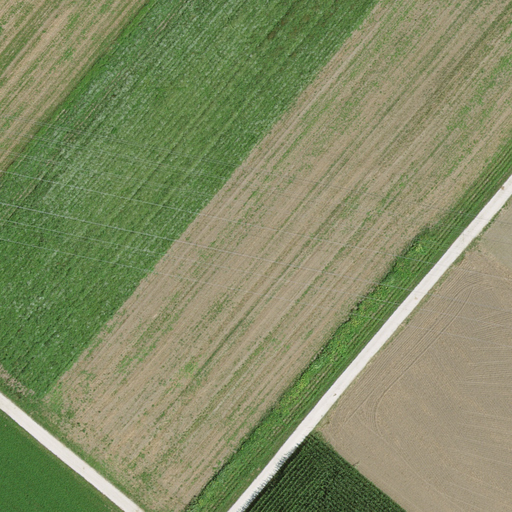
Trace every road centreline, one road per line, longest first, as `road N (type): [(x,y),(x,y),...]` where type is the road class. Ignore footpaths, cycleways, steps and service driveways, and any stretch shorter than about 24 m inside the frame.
road 1 (track): [(511,183),(230,511)]
road 2 (track): [(125,511),(0,405)]
